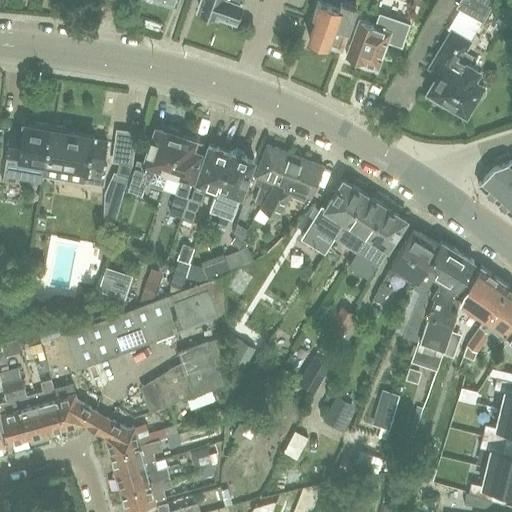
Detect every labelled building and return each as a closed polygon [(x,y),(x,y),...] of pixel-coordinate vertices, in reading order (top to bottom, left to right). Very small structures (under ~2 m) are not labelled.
[(200,0),(199,5),(201,6),(199,10),(213,15),(215,11),(217,11),(217,10),(236,16),(241,0),(200,0)] [(359,0),(357,9),(358,9),(357,11),(365,13),(369,0),(359,0)] [(460,0),(456,7),(460,9),(483,22),(495,0),(460,0)] [(341,3),(340,8),(319,1),(314,15),(313,15),(309,24),(314,26),(310,38),(313,39),(313,45),(322,48),(326,44),(328,45),(328,44),(343,49),(357,11),(358,9),(357,9),(341,3)] [(377,18),(375,25),(360,20),(346,56),(362,62),(364,66),(374,70),(378,68),(388,41),(402,46),(410,23),(394,18),(392,24),(377,18)] [(466,113),(475,98),(476,99),(478,99),(479,99),(481,99),(482,98),(484,97),(485,96),(486,95),(486,93),(487,92),(487,90),(486,89),(486,87),(485,86),(484,85),(474,79),(479,70),(459,58),(469,41),(452,31),(435,59),(444,65),(425,95),(443,106),(446,101),(466,113)] [(11,128),(5,160),(6,160),(3,179),(16,181),(16,178),(41,182),(51,124),(34,121),(34,125),(24,123),(23,130),(11,128)] [(104,164),(108,142),(94,139),(95,136),(68,131),(69,127),(51,124),(41,182),(42,182),(43,175),(103,185),(107,165),(104,164)] [(163,188),(181,134),(179,134),(179,131),(171,128),(169,130),(156,126),(143,162),(138,160),(128,189),(142,194),(146,182),(163,188)] [(104,215),(115,218),(127,177),(131,163),(135,133),(117,130),(113,161),(119,162),(116,174),(114,173),(109,190),(105,193),(105,214),(104,215)] [(189,196),(187,195),(205,141),(181,134),(163,188),(177,193),(170,212),(182,216),(189,196)] [(199,202),(200,202),(204,190),(215,193),(213,197),(214,198),(231,151),(209,143),(191,193),(191,197),(189,196),(182,216),(193,220),(199,202)] [(287,151),(287,152),(268,145),(257,176),(255,176),(253,183),(260,186),(254,200),(263,204),(275,183),(287,152),(287,151)] [(233,151),(231,150),(231,151),(214,198),(210,210),(233,218),(254,158),(244,155),(243,152),(235,149),(233,151)] [(324,166),(287,152),(275,183),(263,204),(260,208),(271,214),(278,218),(293,190),(309,196),(313,194),(324,166)] [(477,185),(493,200),(511,179),(511,160),(493,167),(477,185)] [(336,238),(365,192),(364,191),(343,178),(324,209),(328,212),(319,227),(336,238)] [(511,179),(493,200),(507,213),(511,207),(511,179)] [(357,251),(386,205),(365,192),(336,238),(357,251)] [(378,264),(407,218),(386,205),(357,251),(378,264)] [(414,228),(391,266),(418,282),(423,273),(442,241),(441,240),(439,243),(414,228)] [(403,336),(417,340),(426,316),(426,317),(433,296),(430,294),(458,250),(442,241),(423,273),(418,282),(415,289),(421,293),(403,336)] [(474,261),(458,250),(430,294),(433,296),(426,317),(426,316),(417,340),(419,341),(412,359),(436,368),(460,301),(451,298),(453,294),(474,261)] [(463,293),(461,301),(468,307),(465,311),(472,315),(475,311),(486,319),(487,319),(509,287),(481,268),(463,293)] [(381,303),(390,289),(381,283),(373,299),(381,303)] [(463,355),(464,355),(473,359),(476,352),(490,332),(500,339),(511,321),(511,289),(509,287),(487,319),(486,319),(467,345),(463,355)] [(186,327),(217,315),(208,290),(177,302),(186,327)] [(67,333),(79,367),(183,328),(170,295),(67,333)] [(335,350),(347,328),(336,320),(322,343),(335,350)] [(223,384),(207,341),(179,352),(195,394),(223,384)] [(48,368),(42,348),(32,350),(38,371),(48,368)] [(47,432),(39,403),(36,392),(26,395),(18,367),(10,370),(13,380),(15,388),(30,437),(47,432)] [(511,371),(492,367),(488,375),(496,376),(509,379),(511,372),(511,371)] [(10,370),(0,372),(0,375),(2,384),(13,380),(10,370)] [(511,380),(509,379),(496,376),(493,388),(505,391),(501,408),(511,410),(511,380)] [(36,392),(39,403),(47,432),(65,427),(54,389),(51,379),(40,382),(43,390),(36,392)] [(155,381),(142,386),(152,411),(165,405),(155,381)] [(91,427),(100,431),(105,434),(111,454),(140,445),(135,427),(128,429),(121,425),(108,418),(98,412),(77,400),(72,383),(54,389),(65,427),(83,422),(91,427)] [(462,386),(458,398),(475,402),(478,390),(462,386)] [(0,402),(0,408),(1,413),(9,443),(30,437),(15,388),(4,391),(7,400),(0,402)] [(336,400),(326,421),(341,429),(352,408),(336,400)] [(511,410),(501,408),(497,426),(485,423),(482,435),(506,440),(508,430),(511,430),(511,410)] [(164,427),(167,437),(178,434),(176,424),(164,427)] [(304,460),(314,437),(299,430),(289,453),(304,460)] [(178,434),(167,437),(170,447),(181,444),(178,434)] [(387,442),(386,441),(365,434),(358,455),(380,463),(387,442)] [(491,449),(487,467),(511,472),(511,452),(503,451),(506,440),(482,435),(479,446),(491,449)] [(111,454),(114,467),(116,472),(155,461),(152,452),(161,450),(158,439),(140,445),(111,454)] [(387,446),(382,463),(402,470),(408,452),(387,446)] [(201,467),(212,464),(209,455),(198,458),(201,467)] [(155,461),(116,472),(121,490),(169,476),(166,466),(157,469),(155,461)] [(212,464),(201,467),(203,477),(214,473),(212,464)] [(494,488),(508,492),(511,492),(511,472),(487,467),(483,484),(471,481),(468,492),(491,500),(494,488)] [(121,490),(126,509),(166,497),(163,489),(172,486),(169,476),(121,490)] [(371,487),(359,483),(351,505),(363,510),(371,487)] [(499,502),(465,492),(464,505),(498,510),(499,502)] [(129,511),(178,511),(177,508),(169,510),(167,502),(129,511)] [(187,511),(199,511),(197,503),(186,506),(187,511)]
